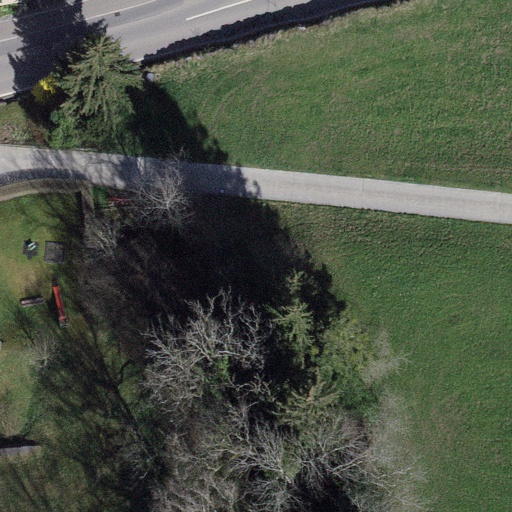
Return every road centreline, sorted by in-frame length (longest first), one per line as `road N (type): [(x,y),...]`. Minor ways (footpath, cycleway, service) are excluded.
road 1 (residential): [(0,163),(511,211)]
road 2 (tertiary): [(0,70),(252,0)]
